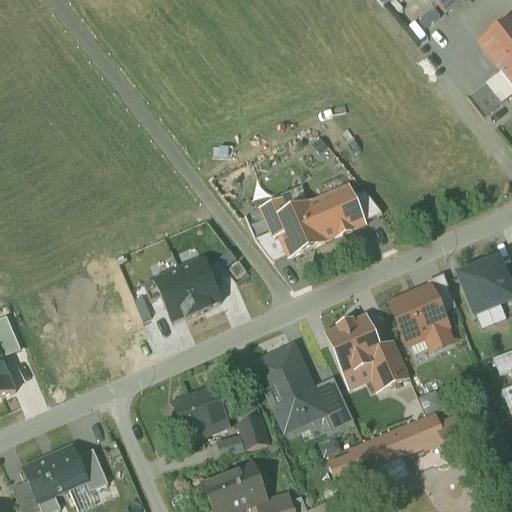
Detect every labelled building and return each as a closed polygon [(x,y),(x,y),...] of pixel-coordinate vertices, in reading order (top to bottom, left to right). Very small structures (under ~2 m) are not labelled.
[(431,0),(445,16),(464,0),(431,0)] [(434,12),(418,25),(425,33),(440,20),(434,12)] [(511,24),(481,48),(502,75),(511,88),(511,24)] [(511,88),(502,75),(468,101),(484,122),(511,100),(511,88)] [(325,244),(337,239),(337,240),(353,233),(352,233),(363,228),(362,226),(351,201),(348,193),(310,210),(325,244)] [(351,201),(362,226),(382,218),(364,195),(351,201)] [(289,259),(290,261),(325,245),(325,244),(310,210),(309,209),(289,218),(283,205),(261,214),(271,236),(278,233),(289,259)] [(289,259),(278,233),(271,236),(255,244),(272,266),(289,259)] [(511,299),(504,280),(498,264),(459,280),(474,319),(511,304),(511,303),(511,299)] [(203,266),(177,277),(196,320),(222,309),(203,266)] [(229,273),(236,282),(246,275),(238,266),(229,273)] [(172,331),(196,320),(177,277),(154,287),(172,331)] [(410,347),(447,330),(430,292),(393,308),(410,347)] [(363,322),(324,339),(348,396),(376,385),(378,391),(403,380),(391,352),(378,357),(363,322)] [(0,402),(14,397),(1,364),(18,358),(5,325),(0,326),(0,402)] [(293,352),(255,370),(267,395),(278,390),(285,407),(278,411),(289,433),(307,425),(305,421),(321,414),(311,392),(293,352)] [(333,381),(311,392),(321,414),(329,432),(352,422),(333,381)] [(214,392),(187,402),(187,408),(175,413),(188,447),(229,432),(214,392)] [(353,460),(330,470),(338,487),(339,487),(344,499),(374,488),(368,474),(442,443),(448,456),(473,446),(473,448),(490,441),(478,412),(439,429),(436,420),(351,456),(353,460)] [(261,422),(239,428),(247,454),(268,448),(261,422)] [(320,454),(323,461),(340,454),(337,447),(320,454)] [(73,453),(55,460),(56,462),(25,476),(29,485),(39,509),(40,508),(55,502),(69,496),(86,489),(88,488),(77,462),(73,453)] [(108,489),(93,455),(77,462),(88,488),(86,489),(90,497),(108,489)] [(253,469),(204,488),(213,511),(246,511),(258,508),(259,507),(266,504),(253,469)] [(29,485),(13,492),(21,511),(42,511),(40,508),(39,509),(29,485)] [(86,489),(69,496),(76,511),(86,511),(94,509),(90,497),(86,489)] [(293,511),(288,499),(266,504),(259,507),(260,511),(293,511)] [(42,511),(59,511),(55,502),(40,508),(42,511)]
